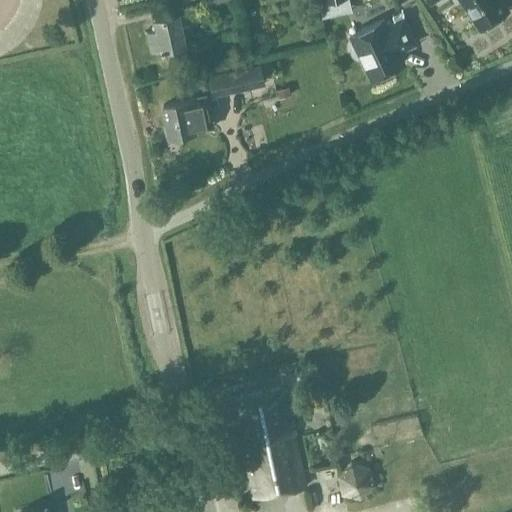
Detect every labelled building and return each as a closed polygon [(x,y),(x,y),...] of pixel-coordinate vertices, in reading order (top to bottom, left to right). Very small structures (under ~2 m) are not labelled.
[(448,0),(426,0),(432,12),(450,3),(448,0)] [(460,0),(480,29),(508,10),(501,0),(460,0)] [(178,15),(155,20),(157,30),(147,32),(151,52),(161,49),(161,52),(166,51),(166,50),(185,46),(181,28),(188,26),(185,14),(178,16),(178,15)] [(361,59),(371,79),(405,62),(400,52),(416,44),(403,17),(387,25),(384,19),(350,36),(354,43),(351,47),(351,52),(353,56),(356,58),(361,59)] [(209,77),(213,96),(264,85),(260,66),(209,77)] [(212,128),(210,118),(205,97),(163,106),(170,137),(212,128)] [(284,385),(220,399),(226,427),(239,424),(254,496),(306,486),(284,385)] [(310,393),(314,397),(319,397),(322,394),(323,389),(320,385),(315,385),(311,387),(310,393)] [(371,465),(351,460),(337,475),(342,495),(362,500),(376,485),(371,465)]
